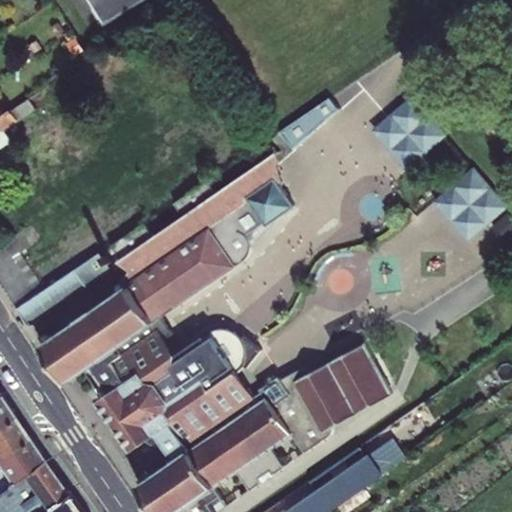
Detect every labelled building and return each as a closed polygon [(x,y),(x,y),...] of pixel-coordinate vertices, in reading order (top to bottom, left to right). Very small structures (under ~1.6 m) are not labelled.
[(92,0),(107,23),(144,0),(92,0)] [(415,95),(376,128),(409,168),(448,135),(415,95)] [(333,96),(282,130),(294,149),(341,109),(333,96)] [(7,130),(37,109),(30,98),(0,118),(0,150),(14,141),(7,130)] [(164,315),(243,261),(249,252),(250,246),(246,236),(265,223),(267,227),(278,220),(296,207),(281,184),(270,156),(217,193),(208,180),(174,203),(183,216),(154,235),(145,222),(112,245),(121,259),(119,261),(130,272),(125,281),(131,287),(45,347),(69,382),(93,365),(112,393),(101,401),(118,425),(233,346),(247,337),(245,335),(244,337),(243,335),(239,332),(231,328),(220,327),(217,328),(212,330),(179,352),(169,337),(176,332),(164,315)] [(476,168),(437,201),(470,240),(509,207),(483,177),(476,168)] [(246,236),(250,246),(278,220),(267,227),(265,223),(246,236)] [(40,238),(31,224),(0,244),(0,280),(19,308),(45,290),(21,252),(40,238)] [(104,258),(100,253),(45,290),(19,308),(30,325),(111,269),(108,265),(112,262),(107,255),(104,258)] [(247,337),(233,346),(118,425),(135,450),(156,435),(175,464),(141,486),(159,511),(178,511),(182,510),(182,511),(213,511),(209,505),(221,496),(215,487),(236,471),(251,491),(264,483),(262,481),(273,474),(274,475),(285,468),(272,447),(292,434),(306,452),(330,435),(334,426),(393,393),(365,342),(319,368),(306,366),(282,379),(280,377),(262,390),(263,391),(255,396),(239,372),(246,366),(248,368),(263,350),(247,337)] [(0,424),(16,414),(1,392),(0,392),(0,424)] [(16,414),(0,424),(0,457),(30,436),(16,414)] [(0,493),(45,458),(30,436),(0,457),(0,493)] [(330,511),(398,465),(386,447),(368,459),(361,448),(311,481),(318,493),(289,511),(330,511)] [(45,458),(0,493),(0,511),(17,511),(19,511),(39,511),(50,505),(68,490),(45,458)] [(84,511),(68,490),(50,505),(50,506),(42,511),(84,511)]
